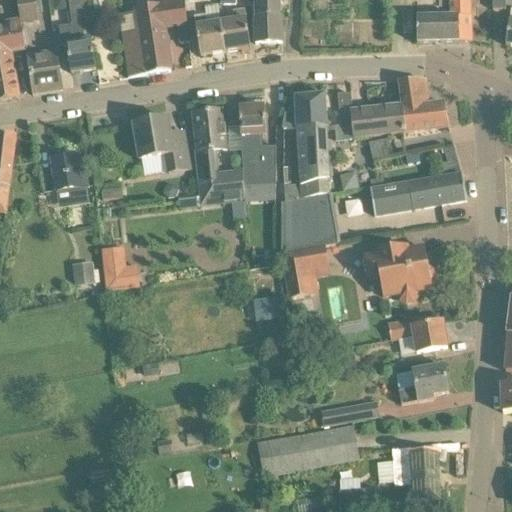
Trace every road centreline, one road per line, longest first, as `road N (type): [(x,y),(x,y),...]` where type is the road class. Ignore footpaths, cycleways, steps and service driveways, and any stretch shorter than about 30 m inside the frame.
road 1 (residential): [(475,511),(489,316),(489,93)]
road 2 (residential): [(0,117),(289,70)]
road 3 (residential): [(289,70),(423,67),(489,93)]
